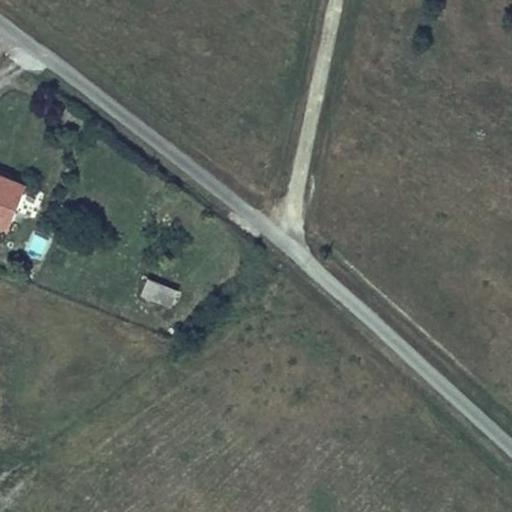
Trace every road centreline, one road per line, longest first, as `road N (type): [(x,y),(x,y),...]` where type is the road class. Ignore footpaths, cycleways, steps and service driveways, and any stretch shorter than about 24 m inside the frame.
road 1 (unclassified): [(0,23),(280,239),(511,450)]
road 2 (track): [(280,239),(336,0)]
